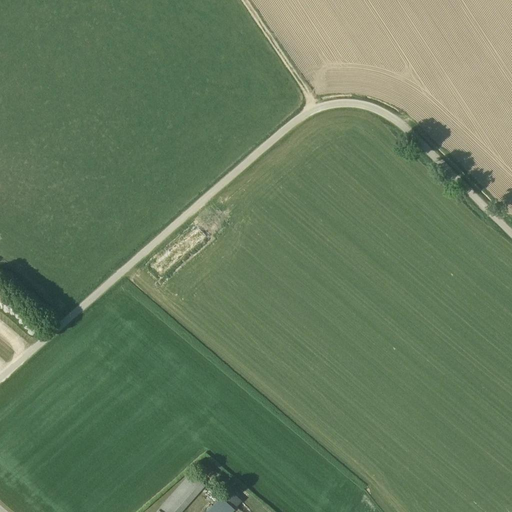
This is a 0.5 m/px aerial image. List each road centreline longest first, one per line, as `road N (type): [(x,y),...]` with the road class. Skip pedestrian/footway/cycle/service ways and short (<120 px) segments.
road 1 (unclassified): [(354,110),(309,121),(0,378)]
road 2 (unclassified): [(354,110),(404,130),(511,236)]
